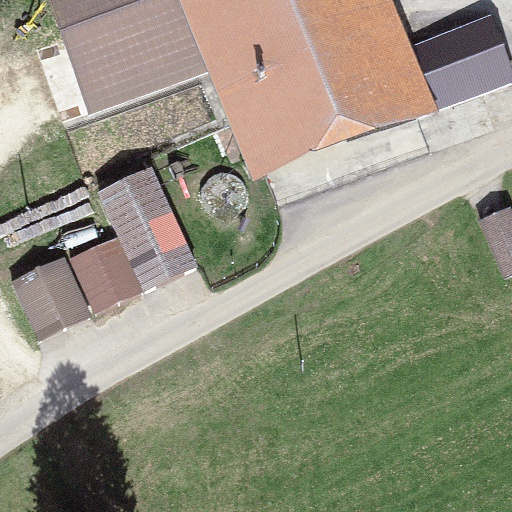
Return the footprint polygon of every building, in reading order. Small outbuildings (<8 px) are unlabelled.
[(317,146),(412,113),(393,57),(369,0),(53,0),(94,112),(218,67),(254,154),(312,133),(317,146)] [(393,57),(412,113),(414,118),(508,85),(487,27),(396,60),(395,57),(393,57)] [(144,294),(194,270),(149,174),(98,198),(144,294)] [(511,275),(511,224),(508,215),(481,227),(503,279),(511,275)] [(95,316),(142,295),(116,241),(69,263),(95,316)] [(39,343),(89,319),(65,270),(15,293),(39,343)]
